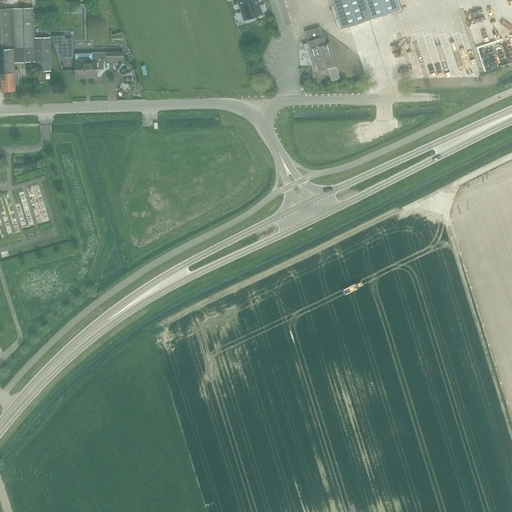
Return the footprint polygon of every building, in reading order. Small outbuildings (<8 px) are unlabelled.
[(258,0),(237,0),(244,20),(262,14),(258,0)] [(332,0),(342,29),(400,10),(396,0),(332,0)] [(8,8),(0,8),(0,72),(1,73),(2,92),(15,91),(15,83),(19,83),(19,70),(15,70),(14,62),(26,62),(35,62),(33,8),(12,8),(8,8)] [(309,30),(306,31),(309,41),(310,42),(312,48),(316,62),(317,61),(320,70),(336,65),(330,43),(326,44),(324,37),(321,27),(320,27),(309,30)] [(60,59),(73,59),(73,38),(65,38),(65,35),(52,35),(60,59)] [(50,37),(35,38),(36,62),(36,71),(52,71),(51,61),(50,37)] [(103,68),(103,58),(106,58),(106,59),(123,59),(123,52),(106,52),(92,52),(92,53),(76,53),(76,61),(75,61),(76,78),(97,77),(97,68),(103,68)] [(336,67),(328,69),(331,81),(340,78),(336,67)]
